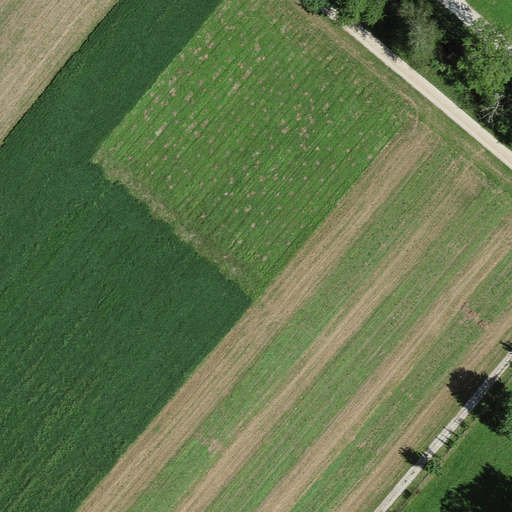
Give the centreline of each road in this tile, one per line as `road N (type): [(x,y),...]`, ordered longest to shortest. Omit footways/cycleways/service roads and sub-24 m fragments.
road 1 (track): [(320,0),(511,164)]
road 2 (track): [(511,356),(376,511)]
